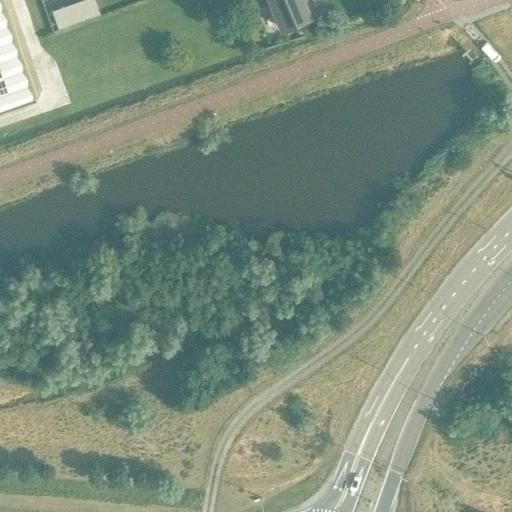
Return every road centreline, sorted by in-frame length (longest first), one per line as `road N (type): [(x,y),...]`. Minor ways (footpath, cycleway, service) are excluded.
road 1 (track): [(207,511),(235,422),(366,324),(511,146)]
road 2 (secondary): [(384,511),(433,383),(511,269)]
road 3 (secondary): [(511,232),(414,349),(364,438)]
